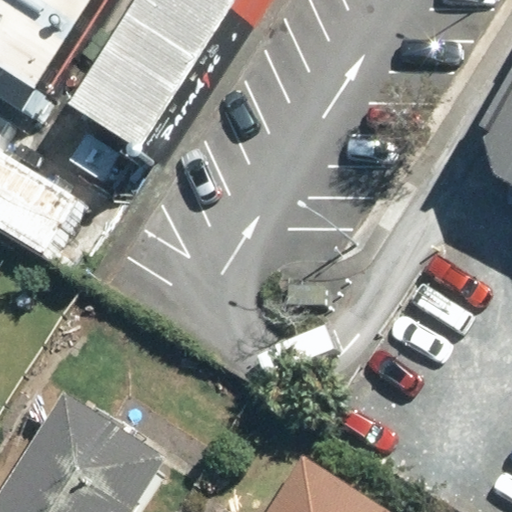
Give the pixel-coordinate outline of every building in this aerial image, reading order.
[(127,0),(28,0),(0,45),(0,72),(59,109),(127,0)] [(268,0),(169,0),(91,122),(162,167),(268,0)] [(138,203),(75,163),(56,195),(118,234),(138,203)] [(161,511),(189,470),(87,404),(16,511),(161,511)] [(396,511),(319,463),(287,511),(396,511)]
